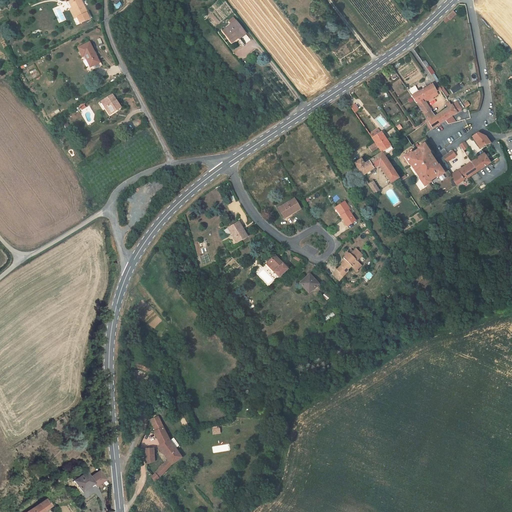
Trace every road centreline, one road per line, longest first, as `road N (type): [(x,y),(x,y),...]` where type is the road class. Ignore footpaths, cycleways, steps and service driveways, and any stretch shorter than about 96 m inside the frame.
road 1 (secondary): [(226,163),(410,40),(452,0)]
road 2 (secondary): [(120,511),(109,350),(132,262)]
road 3 (residential): [(171,163),(110,39),(105,0)]
road 4 (secondary): [(132,262),(161,219),(226,163)]
road 5 (unclassified): [(467,0),(485,71),(477,124)]
